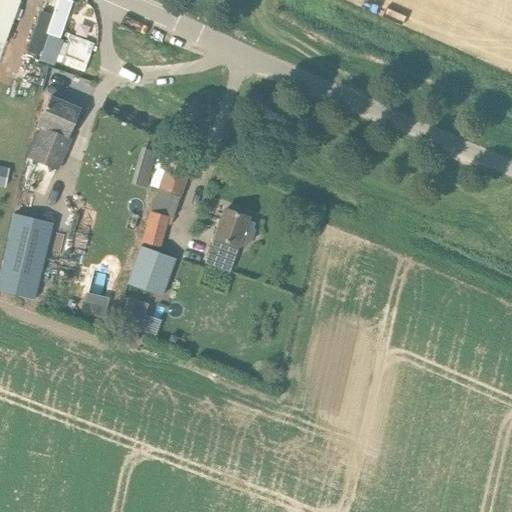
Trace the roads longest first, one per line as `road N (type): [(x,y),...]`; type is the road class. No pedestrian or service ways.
road 1 (unclassified): [(511,170),(121,0)]
road 2 (track): [(511,80),(324,0)]
road 3 (track): [(262,0),(268,31),(323,63),(352,102)]
